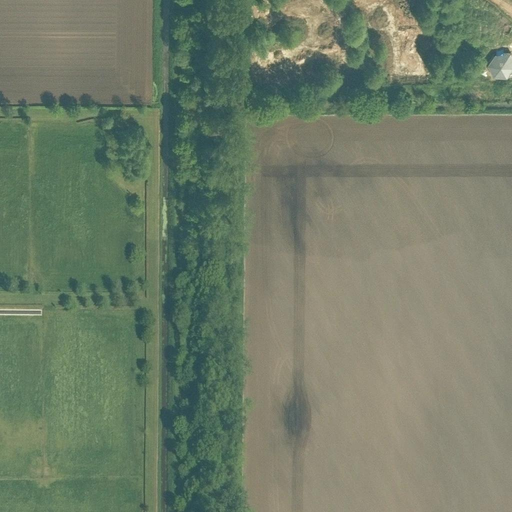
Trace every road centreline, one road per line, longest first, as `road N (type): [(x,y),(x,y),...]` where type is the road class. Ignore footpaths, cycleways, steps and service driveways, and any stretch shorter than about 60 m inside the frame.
road 1 (track): [(177,0),(174,511)]
road 2 (track): [(221,511),(227,135)]
